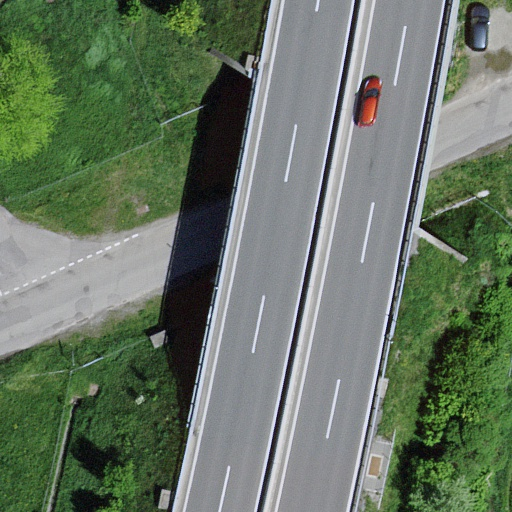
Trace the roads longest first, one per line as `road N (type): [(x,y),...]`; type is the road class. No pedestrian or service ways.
road 1 (unclassified): [(16,321),(511,107)]
road 2 (motorway): [(318,0),(219,511)]
road 3 (motorway): [(312,511),(410,0)]
